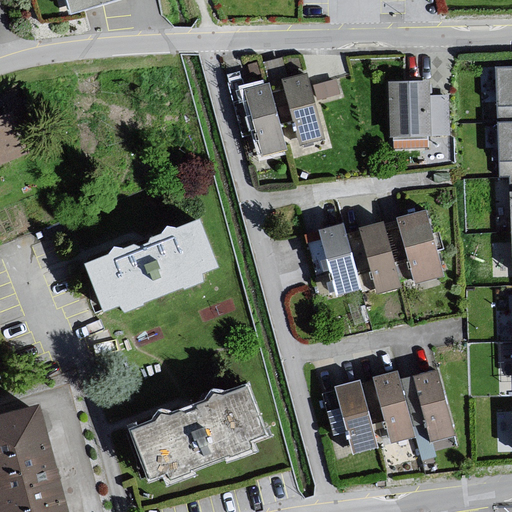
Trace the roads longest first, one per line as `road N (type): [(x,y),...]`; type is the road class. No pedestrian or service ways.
road 1 (residential): [(511,33),(147,43),(0,67)]
road 2 (residential): [(511,489),(346,511)]
